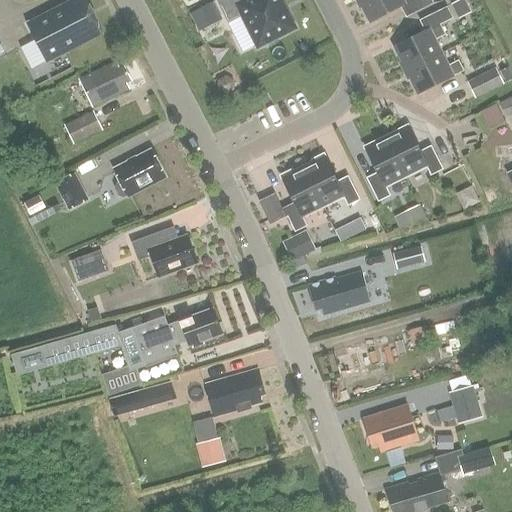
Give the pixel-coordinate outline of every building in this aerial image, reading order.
[(46,62),(103,33),(85,0),(74,0),(27,24),(46,62)] [(216,0),(228,24),(242,16),(258,47),(264,44),(266,45),(274,41),(275,38),(294,28),(280,0),(216,0)] [(357,0),(369,23),(401,7),(403,12),(406,18),(433,4),(431,0),(357,0)] [(464,0),(462,0),(453,5),(457,14),(468,9),(464,0)] [(213,4),(190,15),(196,28),(219,16),(213,4)] [(425,32),(394,48),(405,71),(442,53),(435,40),(445,35),(440,25),(452,19),(447,7),(419,21),(422,26),(425,32)] [(442,53),(405,71),(417,94),(463,71),(458,61),(448,66),(442,53)] [(126,83),(132,80),(124,65),(119,68),(116,62),(78,79),(92,107),(129,89),(126,83)] [(511,74),(509,68),(499,73),(506,85),(511,81),(511,74)] [(496,69),(467,83),(475,99),(504,85),(496,69)] [(511,98),(501,104),(508,118),(511,116),(511,98)] [(93,110),(64,125),(73,144),(102,130),(93,110)] [(420,152),(417,146),(408,127),(387,138),(405,176),(426,166),(431,176),(443,170),(431,146),(420,152)] [(378,202),(390,196),(385,186),(405,176),(387,138),(365,149),(377,173),(367,178),(378,202)] [(165,178),(151,151),(136,159),(136,158),(128,162),(128,163),(114,170),(121,183),(117,185),(116,189),(119,196),(124,198),(127,196),(128,197),(165,178)] [(325,156),(324,155),(312,160),(314,163),(303,168),(322,206),(343,196),(347,206),(359,200),(348,177),(337,182),(325,156)] [(302,216),(322,206),(303,168),(293,173),(292,171),(280,176),(294,203),(283,209),(284,209),(287,216),(295,232),(307,226),(302,216)] [(74,174),(54,185),(68,211),(88,200),(74,174)] [(477,184),(460,193),(469,209),(485,201),(477,184)] [(36,215),(51,206),(45,194),(29,203),(36,215)] [(274,194),(259,202),(271,224),(287,216),(284,209),(283,209),(281,210),(274,194)] [(398,214),(404,228),(430,216),(424,203),(398,214)] [(360,219),(348,225),(353,236),(366,230),(360,219)] [(286,240),(296,260),(321,248),(311,228),(286,240)] [(197,264),(187,235),(162,245),(158,233),(132,243),(136,255),(150,250),(159,277),(197,264)] [(421,247),(393,255),(397,270),(425,263),(421,247)] [(316,251),(311,254),(313,258),(314,259),(322,255),(323,254),(321,249),(316,251)] [(101,250),(70,261),(78,283),(109,272),(101,250)] [(303,258),(292,263),(294,266),(296,271),(307,266),(305,262),(303,258)] [(323,315),(369,300),(362,272),(336,279),(336,277),(308,286),(315,311),(321,309),(323,315)] [(117,327),(13,358),(14,362),(19,379),(124,348),(130,367),(131,369),(136,367),(144,364),(148,363),(148,365),(177,355),(173,346),(186,342),(188,348),(189,348),(190,351),(202,347),(201,344),(223,336),(213,309),(166,325),(164,318),(119,333),(118,331),(117,327)] [(97,309),(88,313),(92,324),(102,321),(97,309)] [(424,328),(409,332),(413,347),(428,343),(424,328)] [(389,368),(382,338),(341,348),(348,378),(389,368)] [(238,414),(253,410),(252,408),(262,405),(260,397),(267,396),(260,372),(207,386),(216,417),(238,411),(238,414)] [(113,417),(176,400),(171,381),(108,398),(113,417)] [(473,387),(448,394),(458,425),(482,418),(473,387)] [(380,444),(382,453),(420,441),(409,406),(365,420),(373,446),(380,444)] [(453,437),(437,437),(437,451),(453,451),(453,437)] [(203,469),(225,463),(219,441),(197,447),(203,469)] [(462,477),(495,467),(490,449),(457,459),(462,477)] [(422,511),(450,504),(442,474),(419,481),(420,482),(411,485),(411,484),(387,490),(393,511),(422,511)]
